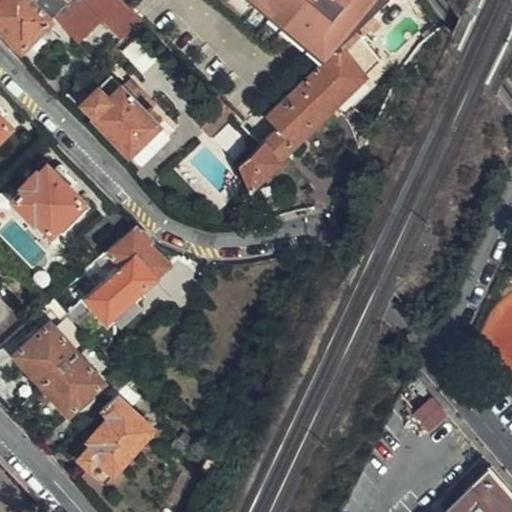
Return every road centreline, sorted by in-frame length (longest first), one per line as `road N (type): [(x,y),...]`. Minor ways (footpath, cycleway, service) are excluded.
road 1 (residential): [(406,317),(333,231),(314,227),(208,245),(160,224),(0,61)]
road 2 (residential): [(436,359),(511,189)]
road 3 (residential): [(437,0),(511,103)]
road 4 (residential): [(436,359),(511,454)]
road 5 (residential): [(0,426),(84,511)]
